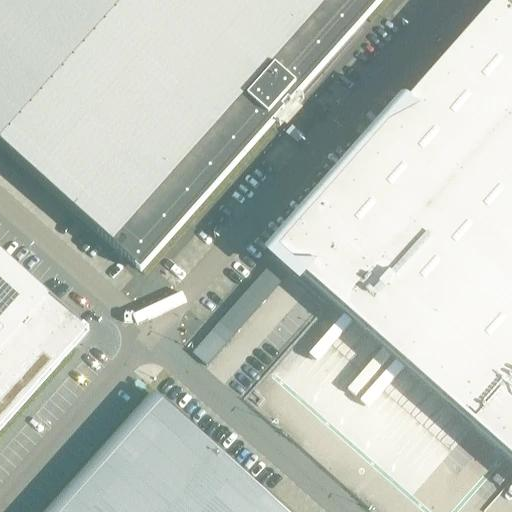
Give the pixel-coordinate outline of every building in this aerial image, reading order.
[(0,0),(0,146),(143,273),(383,0),(0,0)] [(511,0),(502,0),(496,7),(511,21),(511,0)] [(511,21),(496,7),(282,248),(307,270),(302,277),(504,456),(511,463),(511,21)] [(0,253),(0,432),(89,333),(0,253)] [(279,511),(151,397),(48,511),(279,511)]
